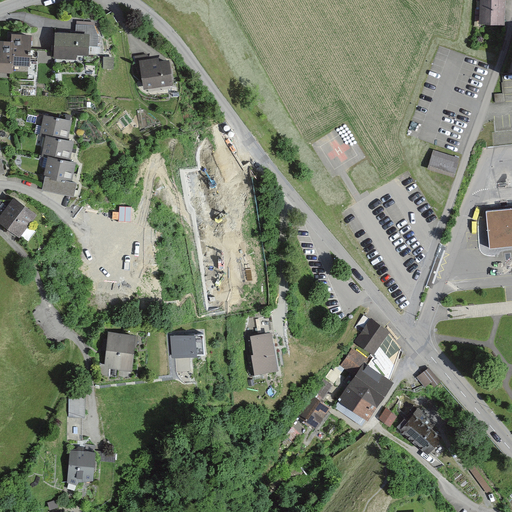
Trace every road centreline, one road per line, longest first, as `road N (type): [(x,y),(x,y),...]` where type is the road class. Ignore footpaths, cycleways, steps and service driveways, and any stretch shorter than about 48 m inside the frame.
road 1 (residential): [(129,0),(162,25),(406,328)]
road 2 (residential): [(406,328),(511,17)]
road 3 (residential): [(0,230),(88,351),(102,446)]
road 4 (residential): [(487,511),(373,417),(419,343)]
road 5 (residential): [(419,343),(472,200)]
road 6 (tertiary): [(419,343),(511,451)]
road 7 (residential): [(0,189),(37,195),(64,211),(96,256)]
